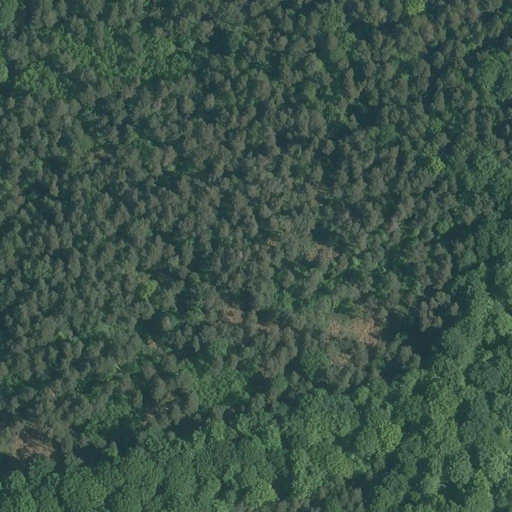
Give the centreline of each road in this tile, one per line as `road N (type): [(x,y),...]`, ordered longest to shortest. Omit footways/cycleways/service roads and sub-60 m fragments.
road 1 (track): [(435,424),(72,511)]
road 2 (unknown): [(435,424),(431,442),(173,511)]
road 3 (unknown): [(419,405),(511,214)]
